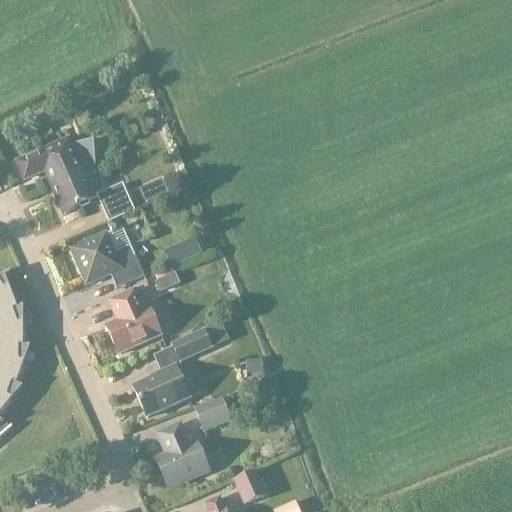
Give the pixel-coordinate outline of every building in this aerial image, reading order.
[(23,183),(32,179),(33,177),(43,172),(63,217),(79,210),(78,208),(93,202),(83,180),(94,175),(92,146),(69,148),(67,143),(16,166),(23,183)] [(107,224),(133,213),(121,186),(95,197),(107,224)] [(143,279),(134,259),(121,230),(114,233),(113,231),(109,233),(110,235),(70,253),(85,287),(108,277),(114,292),(143,279)] [(192,240),(162,254),(170,270),(200,257),(192,240)] [(163,279),(154,283),(158,293),(168,289),(163,279)] [(10,401),(23,364),(21,364),(21,325),(20,325),(6,288),(5,289),(0,280),(0,438),(10,430),(9,429),(8,430),(0,423),(0,415),(11,402),(10,401)] [(116,324),(104,329),(116,357),(159,339),(147,311),(142,313),(133,293),(107,305),(116,324)] [(225,341),(219,327),(202,335),(171,349),(178,365),(210,352),(208,349),(225,341)] [(155,380),(132,391),(145,421),(188,402),(187,400),(200,395),(190,373),(178,379),(174,370),(154,378),(155,380)] [(219,402),(193,412),(202,435),(227,424),(219,402)] [(165,458),(153,463),(166,492),(206,474),(193,445),(186,448),(177,428),(156,438),(165,458)] [(254,474),(233,483),(243,507),(264,498),(254,474)] [(223,511),(223,510),(222,510),(218,500),(203,507),(205,511),(223,511)] [(297,511),(294,503),(273,511),(297,511)]
